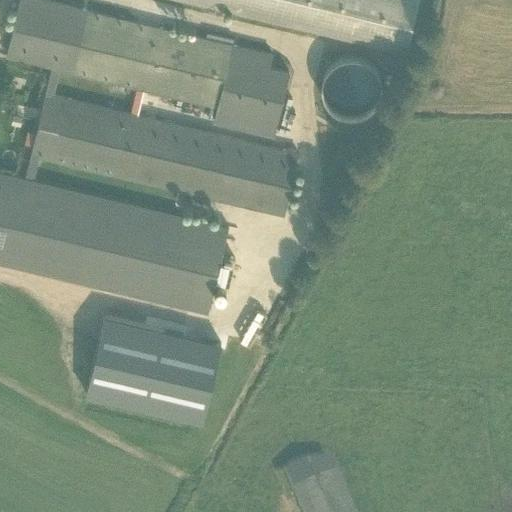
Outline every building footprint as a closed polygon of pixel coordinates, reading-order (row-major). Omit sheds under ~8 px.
[(268,52),(50,0),(23,0),(11,53),(215,101),(216,119),(273,132),(287,73),(264,67),(268,52)] [(414,0),(246,0),(406,37),(414,0)] [(351,109),(370,74),(326,50),(307,85),(351,109)] [(305,146),(45,88),(28,154),(290,212),(305,146)] [(227,222),(0,171),(0,259),(208,306),(227,222)] [(366,511),(342,448),(276,472),(290,511),(366,511)]
